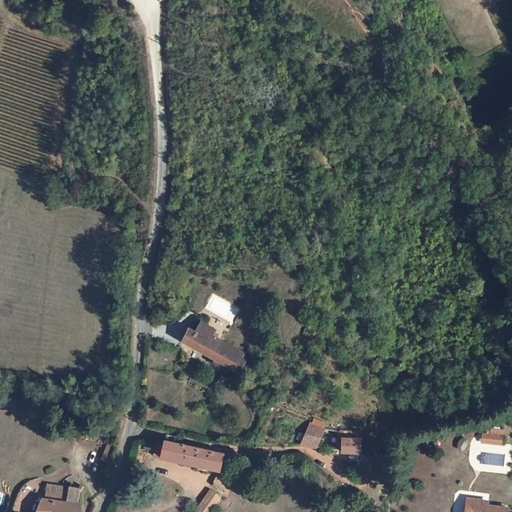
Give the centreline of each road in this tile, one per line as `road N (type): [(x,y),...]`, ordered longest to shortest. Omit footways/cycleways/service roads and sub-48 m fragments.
road 1 (unclassified): [(100,511),(125,450),(135,393),(161,123)]
road 2 (track): [(158,205),(125,180),(80,176),(62,165),(73,42),(27,28),(3,0)]
road 3 (track): [(161,123),(154,0)]
